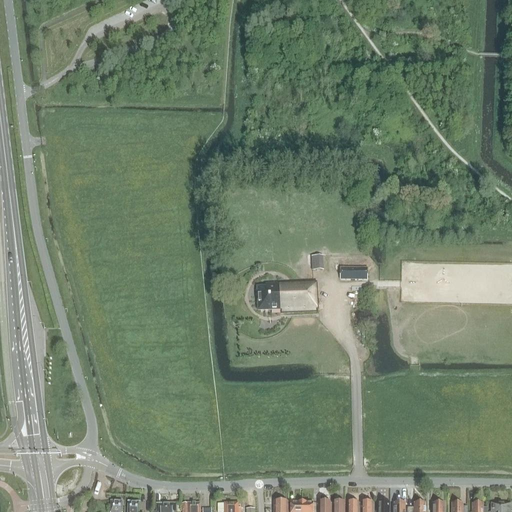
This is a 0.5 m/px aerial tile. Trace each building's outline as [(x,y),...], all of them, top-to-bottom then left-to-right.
[(323,257),(323,256),(311,257),(312,272),(324,271),(323,257)] [(368,268),(340,268),(340,281),(367,281),(368,268)] [(318,313),(317,282),(313,282),(298,283),(265,284),(265,287),(256,287),(257,313),(280,312),(280,315),(291,314),(318,313)] [(121,511),(122,503),(111,502),(110,511),(121,511)] [(139,511),(139,504),(128,503),(127,511),(139,511)] [(287,511),(287,503),(274,503),(273,511),(287,511)] [(290,511),(301,511),(302,503),(294,503),(293,504),(291,504),(290,511)] [(330,511),(330,504),(330,503),(319,503),(319,511),(330,511)] [(330,504),(330,511),(344,511),(344,503),(333,503),(333,504),(330,504)] [(358,511),(358,503),(347,503),(347,511),(358,511)] [(372,511),(372,504),(361,503),(361,507),(361,511),(372,511)]
